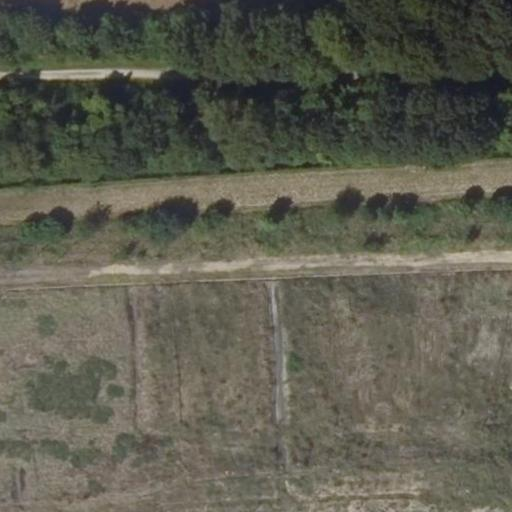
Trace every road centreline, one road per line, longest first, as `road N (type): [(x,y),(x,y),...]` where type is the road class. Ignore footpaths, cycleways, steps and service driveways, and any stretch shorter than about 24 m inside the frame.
road 1 (track): [(511,172),(0,202)]
road 2 (track): [(0,278),(511,257)]
